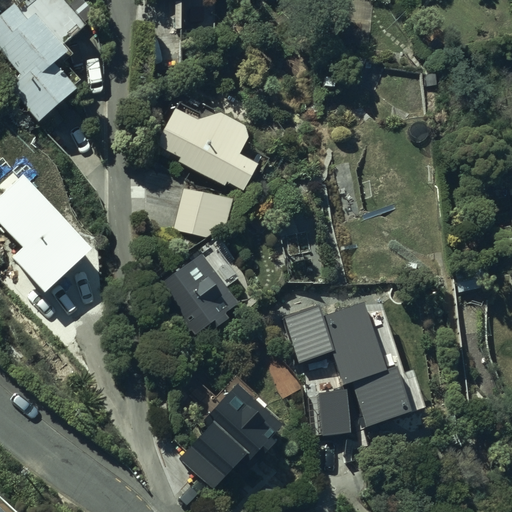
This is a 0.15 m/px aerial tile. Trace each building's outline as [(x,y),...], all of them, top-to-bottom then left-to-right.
[(7,6),(0,12),(0,54),(20,76),(5,91),(35,123),(68,93),(45,68),(58,56),(53,51),(79,27),(54,0),(22,0),(11,11),(7,6)] [(326,78),(353,84),(359,59),(332,53),(326,78)] [(190,116),(171,106),(167,113),(166,112),(149,146),(174,160),(172,164),(217,188),(218,185),(234,193),(247,167),(228,158),(237,141),(234,130),(210,116),(192,122),(190,116)] [(12,179),(0,190),(0,234),(15,251),(5,260),(38,295),(82,254),(12,179)] [(180,191),(171,231),(203,238),(221,227),(227,201),(180,191)] [(189,337),(198,330),(202,336),(227,320),(222,313),(234,306),(224,292),(233,285),(208,249),(201,254),(200,253),(147,289),(178,334),(185,330),(189,337)] [(210,419),(173,459),(206,490),(243,449),(247,453),(251,450),(258,455),(266,446),(262,442),(274,428),(229,386),(204,413),(210,419)]
